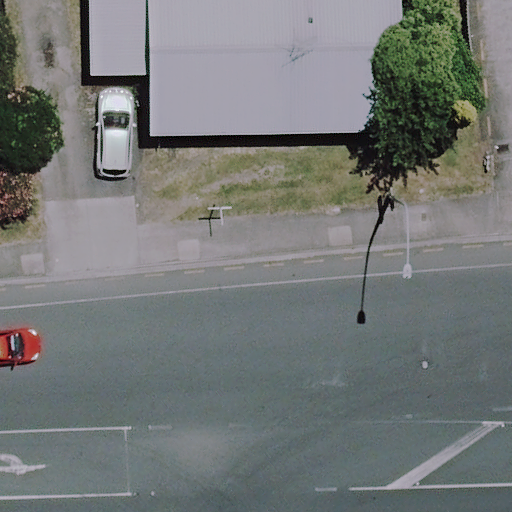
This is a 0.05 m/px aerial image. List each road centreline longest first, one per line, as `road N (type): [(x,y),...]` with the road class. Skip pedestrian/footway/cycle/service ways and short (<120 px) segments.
road 1 (secondary): [(511,478),(198,496)]
road 2 (secondary): [(198,496),(0,497)]
